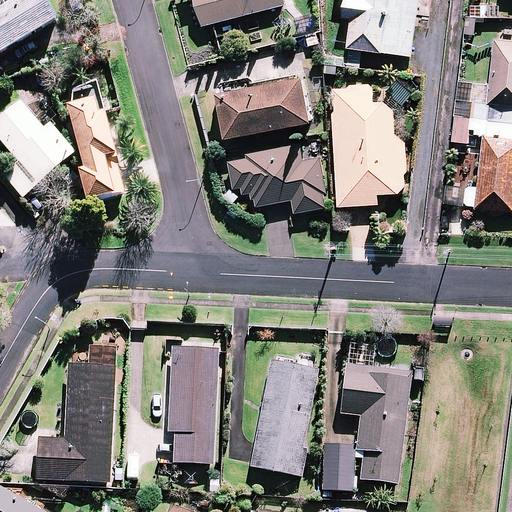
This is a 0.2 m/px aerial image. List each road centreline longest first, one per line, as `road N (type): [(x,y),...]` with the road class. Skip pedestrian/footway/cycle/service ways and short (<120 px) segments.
road 1 (residential): [(200,273),(511,288)]
road 2 (residential): [(126,0),(200,273)]
road 3 (residential): [(0,364),(62,275),(103,268),(200,273)]
